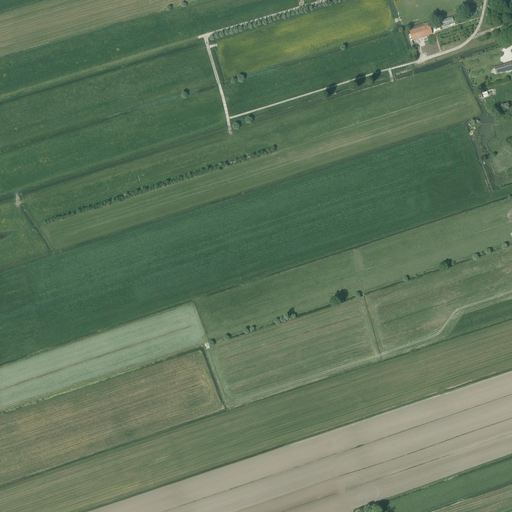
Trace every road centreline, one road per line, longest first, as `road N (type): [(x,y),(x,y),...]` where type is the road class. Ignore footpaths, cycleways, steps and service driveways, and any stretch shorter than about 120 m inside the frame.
road 1 (track): [(486,0),(473,36),(460,47),(227,118),(204,35),(328,0)]
road 2 (track): [(511,291),(458,309),(432,337),(236,401)]
